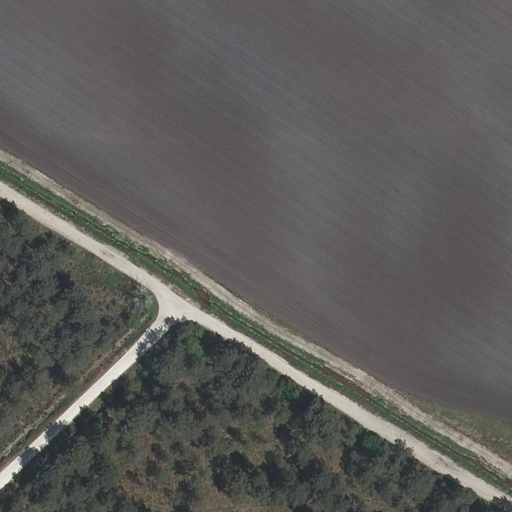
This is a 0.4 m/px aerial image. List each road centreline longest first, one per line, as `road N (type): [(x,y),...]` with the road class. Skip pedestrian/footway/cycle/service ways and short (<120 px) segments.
road 1 (track): [(511,506),(0,192)]
road 2 (track): [(0,488),(180,304)]
